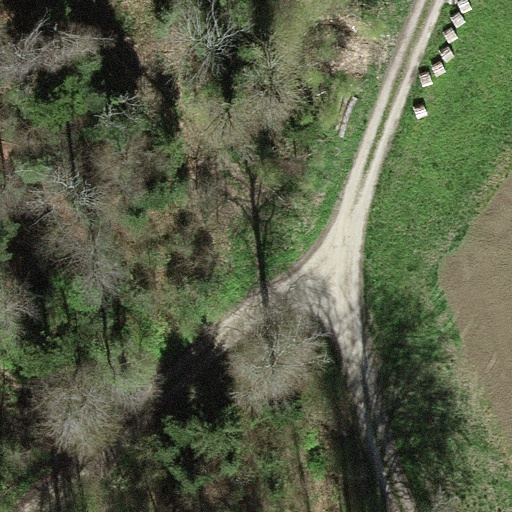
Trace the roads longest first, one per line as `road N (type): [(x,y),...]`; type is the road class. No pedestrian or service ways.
road 1 (track): [(41,511),(250,315),(292,286),(337,276)]
road 2 (track): [(337,276),(351,206),(430,0)]
road 3 (track): [(337,276),(356,370),(402,511)]
